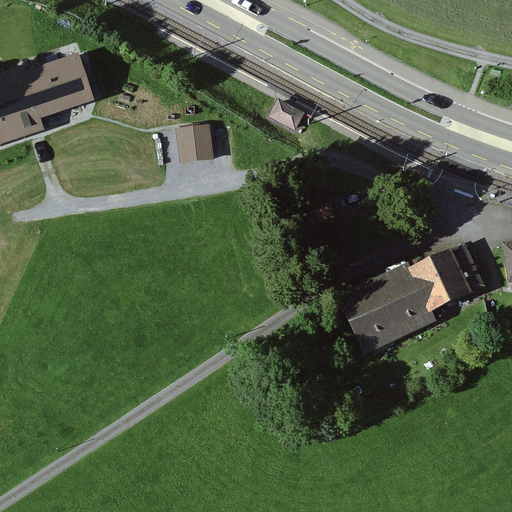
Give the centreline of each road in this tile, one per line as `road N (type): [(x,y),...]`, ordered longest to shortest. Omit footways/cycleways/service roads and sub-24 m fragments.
road 1 (track): [(437,227),(0,510)]
road 2 (track): [(448,210),(329,157),(13,219)]
road 3 (secondary): [(511,146),(375,90),(206,0)]
road 4 (track): [(342,0),(413,39),(481,57)]
